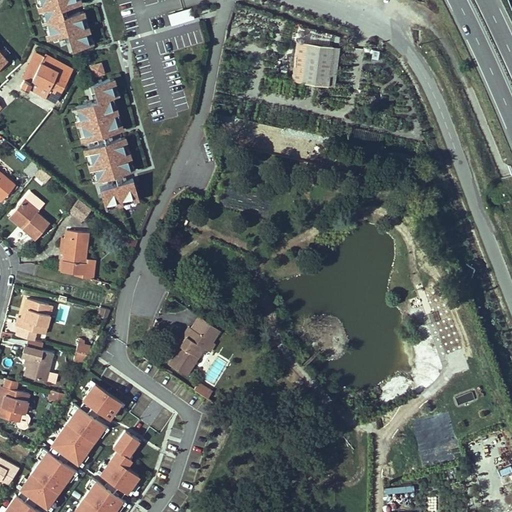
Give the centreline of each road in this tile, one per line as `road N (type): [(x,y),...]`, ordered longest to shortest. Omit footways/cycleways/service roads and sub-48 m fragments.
road 1 (residential): [(511,303),(414,61),(375,23),(300,0)]
road 2 (residential): [(223,0),(200,114),(136,260),(117,348)]
road 3 (residential): [(154,511),(194,419),(120,362),(117,348)]
road 4 (trunk): [(455,0),(511,124)]
